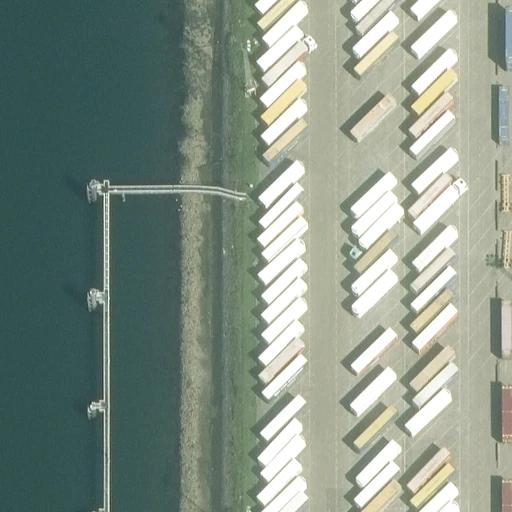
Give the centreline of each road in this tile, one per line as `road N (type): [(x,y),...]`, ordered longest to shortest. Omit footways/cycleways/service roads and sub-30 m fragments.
road 1 (unknown): [(331,511),(329,0)]
road 2 (unknown): [(417,52),(415,511)]
